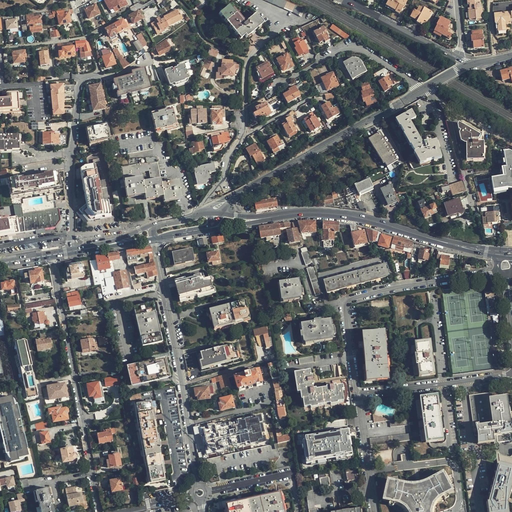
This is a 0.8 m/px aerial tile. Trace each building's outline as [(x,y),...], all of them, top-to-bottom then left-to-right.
[(97,0),(92,0),(89,2),(91,6),(84,9),(89,19),(100,13),(95,5),(99,3),(97,0)] [(124,0),(125,0),(105,0),(104,1),(109,10),(113,8),(115,11),(127,5),(124,0)] [(298,7),(282,0),(265,0),(295,13),(301,16),(304,10),(298,7)] [(407,0),(388,0),(386,6),(396,11),(395,12),(400,14),(404,5),(406,5),(408,0),(407,0)] [(466,0),(467,5),(469,5),(470,8),(469,8),(469,10),(468,10),(469,19),(476,19),(482,19),(481,14),(483,14),(482,8),(481,4),(480,4),(479,0),(466,0)] [(228,5),(218,14),(240,39),(244,35),(246,37),(263,23),(255,14),(244,24),(228,5)] [(419,7),(417,12),(414,11),(411,18),(417,21),(417,23),(422,26),(423,23),(426,24),(432,13),(425,9),(424,10),(419,7)] [(176,9),(163,16),(164,18),(168,26),(182,18),(180,14),(179,14),(176,9)] [(69,10),(55,11),(56,16),(59,25),(63,24),(63,26),(67,25),(66,23),(70,22),(70,21),(68,12),(69,12),(69,10)] [(511,10),(493,13),(494,23),(497,23),(497,34),(506,33),(506,22),(511,21),(511,19),(511,18),(511,10)] [(142,19),(140,15),(137,11),(125,17),(125,18),(128,16),(133,24),(142,19)] [(26,14),(20,15),(21,19),(21,21),(24,20),(25,25),(32,24),(32,26),(29,26),(30,33),(42,31),(39,14),(26,15),(26,14)] [(316,15),(308,19),(310,23),(318,19),(316,15)] [(12,20),(12,16),(7,16),(3,17),(3,22),(6,21),(7,30),(10,29),(10,32),(16,31),(16,29),(17,28),(16,19),(12,20)] [(170,30),(168,26),(164,18),(160,20),(159,17),(156,19),(157,21),(155,22),(151,24),(153,27),(157,34),(165,30),(166,32),(170,30)] [(437,26),(435,31),(442,35),(450,39),(452,35),(448,33),(450,29),(448,28),(450,23),(441,17),(437,25),(437,26)] [(122,19),(113,24),(118,32),(126,27),(124,22),(122,19)] [(114,34),(118,32),(113,24),(110,26),(105,29),(106,32),(111,40),(112,42),(117,39),(114,34)] [(323,26),(313,32),(319,43),(324,41),(325,42),(329,40),(324,30),(325,30),(323,26)] [(344,38),(349,35),(335,26),(333,30),(344,38)] [(50,31),(50,37),(51,38),(60,37),(57,30),(50,31)] [(482,30),(472,31),(473,37),(471,37),(472,43),(473,43),(474,49),(484,48),(482,30)] [(300,39),(298,36),(291,40),(295,47),(294,48),(298,56),(303,53),(302,52),(303,51),(304,53),(304,54),(308,52),(307,49),(303,42),(302,40),(300,42),(299,40),(300,39)] [(138,51),(142,48),(138,40),(133,43),(138,51)] [(159,55),(171,49),(167,42),(166,40),(155,47),(159,55)] [(92,56),(88,43),(85,41),(75,42),(76,48),(80,48),(81,58),(92,56)] [(71,42),(57,44),(59,57),(74,56),(73,46),(72,46),(71,42)] [(121,43),(119,44),(124,53),(127,51),(124,44),(122,45),(121,43)] [(103,56),(102,57),(106,67),(115,64),(112,53),(110,54),(109,49),(101,52),(103,56)] [(218,52),(211,49),(208,55),(215,58),(218,52)] [(12,52),(13,63),(24,62),(24,58),(26,57),(26,54),(25,54),(24,50),(12,52)] [(119,53),(116,54),(117,57),(118,60),(121,63),(122,63),(123,65),(124,64),(119,53)] [(289,59),(287,54),(286,54),(276,59),(283,72),(293,66),(289,59)] [(352,80),(367,72),(360,61),(351,58),(343,63),(352,80)] [(206,59),(203,66),(211,70),(214,62),(206,59)] [(216,73),(216,78),(221,78),(221,75),(234,76),(234,69),(238,69),(238,65),(234,65),(234,64),(232,64),(232,60),(221,60),(221,68),(217,68),(217,73),(216,73)] [(266,62),(255,68),(261,79),(272,73),(266,62)] [(185,64),(165,69),(170,86),(190,81),(185,64)] [(148,74),(146,68),(131,72),(132,75),(113,80),(114,84),(112,85),(113,90),(117,89),(118,92),(116,93),(117,97),(120,96),(120,99),(126,98),(125,95),(126,95),(126,93),(129,93),(129,94),(131,93),(131,96),(136,95),(136,92),(139,91),(140,94),(148,92),(147,89),(150,88),(147,77),(146,77),(145,75),(148,74)] [(511,83),(511,68),(500,72),(502,81),(511,79),(511,83)] [(382,70),(377,73),(379,76),(380,78),(385,76),(385,75),(382,70)] [(327,91),(339,86),(333,72),(321,78),(327,91)] [(388,76),(378,82),(384,92),(389,89),(387,87),(393,85),(388,76)] [(367,82),(361,84),(363,91),(361,92),(363,96),(361,97),(363,103),(365,102),(367,106),(378,102),(377,99),(376,98),(373,90),(371,91),(367,82)] [(50,85),(51,94),(63,93),(62,84),(50,85)] [(100,84),(91,86),(92,98),(102,96),(100,84)] [(288,103),(298,97),(300,96),(298,92),(297,90),(295,86),(288,89),(289,91),(283,95),(288,103)] [(64,103),(63,93),(51,94),(52,104),(62,103),(64,103)] [(17,94),(6,94),(6,98),(0,99),(0,110),(18,109),(17,94)] [(184,99),(188,103),(189,103),(193,100),(189,95),(184,99)] [(332,107),(329,102),(321,107),(328,120),(339,114),(335,107),(333,108),(333,106),(332,107)] [(62,103),(52,104),(53,115),(63,114),(62,103)] [(252,113),(255,118),(265,113),(266,114),(270,112),(265,103),(260,105),(257,106),(254,107),(256,111),(252,113)] [(197,110),(190,110),(190,120),(197,120),(197,123),(202,123),(202,119),(205,119),(205,110),(202,110),(202,106),(196,106),(197,110)] [(151,115),(155,130),(159,129),(159,130),(172,126),(171,125),(176,124),(172,110),(166,112),(165,110),(157,112),(157,114),(151,115)] [(223,110),(211,111),(212,125),(221,124),(221,116),(224,116),(223,110)] [(437,140),(423,145),(411,122),(416,119),(412,111),(396,120),(400,128),(401,127),(405,134),(404,135),(410,146),(411,145),(415,153),(414,153),(419,163),(426,161),(434,159),(434,158),(441,156),(437,140)] [(271,114),(270,112),(266,114),(265,113),(255,118),(256,121),(265,116),(266,117),(271,114)] [(289,135),(295,131),(297,130),(292,122),(293,121),(289,114),(284,117),(286,122),(281,125),(288,136),(289,135)] [(315,115),(311,117),(310,118),(310,119),(305,122),(311,132),(321,127),(315,115)] [(464,141),(464,157),(484,157),(484,141),(479,141),(479,139),(480,135),(459,123),(457,126),(457,138),(464,141)] [(86,134),(89,143),(108,139),(105,125),(86,129),(87,134),(86,134)] [(221,130),(208,133),(207,133),(207,135),(210,135),(214,148),(212,148),(213,152),(220,150),(222,146),(222,144),(224,143),(224,142),(230,140),(229,135),(228,135),(227,132),(222,133),(221,130)] [(385,163),(387,167),(397,160),(382,136),(384,135),(380,130),(376,132),(377,133),(368,139),(383,163),(385,163)] [(42,132),(42,144),(58,144),(58,134),(53,134),(50,134),(50,132),(42,132)] [(0,149),(19,149),(19,140),(16,140),(16,135),(6,135),(5,138),(4,138),(3,135),(0,135),(0,149)] [(277,136),(273,138),(271,139),(267,142),(272,151),(277,148),(282,145),(277,136)] [(193,153),(198,152),(198,150),(200,149),(204,149),(201,140),(191,142),(192,148),(189,149),(190,155),(194,154),(193,153)] [(246,149),(250,157),(252,156),(257,165),(265,161),(255,144),(246,149)] [(490,179),(492,192),(506,189),(507,189),(511,189),(511,152),(507,150),(502,151),(503,159),(504,164),(504,167),(502,168),(504,177),(490,179)] [(181,197),(178,182),(161,185),(157,163),(137,164),(121,167),(127,196),(144,193),(145,198),(162,195),(163,200),(181,197)] [(206,174),(208,173),(215,172),(213,163),(193,168),(197,184),(208,181),(207,179),(206,174)] [(83,165),(81,168),(84,172),(82,174),(85,178),(83,180),(86,184),(84,186),(87,190),(85,192),(89,197),(86,199),(89,204),(85,205),(78,210),(87,221),(110,217),(107,201),(102,201),(93,203),(92,196),(95,196),(98,195),(97,189),(99,188),(94,164),(83,165)] [(22,175),(9,178),(12,194),(60,186),(58,171),(23,177),(22,175)] [(385,178),(381,171),(368,177),(369,179),(371,184),(385,178)] [(354,186),(355,187),(358,195),(373,188),(371,184),(369,179),(354,186)] [(451,190),(452,196),(466,192),(463,182),(442,188),(443,193),(451,190)] [(389,205),(397,201),(389,186),(381,190),(389,205)] [(355,187),(344,191),(345,196),(348,209),(366,211),(358,195),(355,187)] [(256,211),(277,207),(278,207),(275,189),(254,198),(255,202),(249,203),(254,211),(256,211)] [(344,190),(336,192),(332,194),(332,196),(333,199),(345,196),(344,191),(344,190)] [(332,196),(323,198),(325,206),(334,203),(333,202),(333,199),(332,196)] [(459,199),(444,204),(448,218),(464,213),(459,199)] [(425,208),(424,204),(424,203),(425,203),(424,200),(417,202),(425,219),(434,214),(433,211),(436,209),(434,204),(425,208)] [(23,217),(22,214),(22,211),(21,204),(13,205),(13,209),(14,209),(14,213),(15,213),(16,218),(23,217)] [(56,209),(52,210),(22,214),(23,217),(24,230),(55,226),(59,220),(57,209),(56,209)] [(488,212),(485,213),(486,217),(483,217),(483,225),(489,225),(489,223),(492,223),(493,223),(493,224),(500,224),(499,212),(498,212),(488,212)] [(0,235),(24,231),(24,230),(23,217),(16,218),(15,218),(14,217),(7,218),(7,216),(0,217),(0,235)] [(315,222),(298,222),(298,223),(299,228),(301,234),(316,233),(315,222)] [(339,233),(339,223),(323,222),(322,241),(324,241),(333,241),(333,233),(339,233)] [(291,228),(290,223),(259,228),(259,232),(261,239),(280,236),(279,230),(291,228)] [(356,232),(355,227),(350,225),(350,229),(354,246),(367,243),(364,230),(356,232)] [(297,229),(295,229),(286,231),(289,244),(300,242),(297,229)] [(369,243),(376,243),(378,232),(366,229),(369,243)] [(381,235),(379,243),(378,246),(388,249),(391,238),(381,235)] [(404,247),(410,249),(412,250),(413,242),(394,237),(392,243),(397,245),(396,249),(403,251),(404,247)] [(421,248),(422,245),(413,242),(412,250),(412,251),(412,254),(420,255),(421,248)] [(149,258),(148,263),(154,262),(151,247),(150,247),(149,246),(126,251),(128,263),(140,260),(141,257),(148,256),(149,258)] [(189,259),(189,261),(194,260),(191,248),(172,252),(175,265),(181,264),(180,260),(189,259)] [(419,258),(428,260),(430,251),(421,248),(420,255),(419,258)] [(305,265),(311,263),(310,260),(307,251),(301,253),(305,265)] [(98,271),(99,271),(110,269),(109,261),(112,260),(119,259),(117,252),(95,256),(96,260),(98,271)] [(208,262),(212,262),(212,265),(220,263),(218,252),(207,254),(208,262)] [(441,256),(441,258),(439,268),(448,269),(450,257),(441,256)] [(90,261),(92,275),(99,273),(99,271),(98,271),(96,260),(90,261)] [(135,275),(146,272),(156,270),(154,262),(148,263),(134,267),(135,275)] [(377,266),(375,266),(323,281),(327,293),(390,276),(386,263),(377,266)] [(70,277),(71,279),(83,277),(80,264),(68,266),(68,269),(66,269),(67,274),(66,274),(66,278),(70,277)] [(315,295),(321,294),(315,274),(312,266),(307,268),(315,295)] [(29,277),(30,283),(43,282),(40,267),(31,269),(32,271),(28,271),(28,270),(23,271),(24,278),(29,277)] [(111,273),(110,269),(99,271),(99,273),(92,275),(94,284),(100,282),(103,294),(106,293),(116,291),(112,273),(111,273)] [(117,293),(127,291),(129,290),(125,270),(114,273),(112,273),(116,291),(117,291),(117,293)] [(176,287),(178,297),(195,293),(195,295),(209,292),(206,280),(202,281),(201,273),(191,276),(190,275),(182,277),(177,278),(179,286),(176,287)] [(132,281),(134,289),(141,286),(140,283),(136,284),(134,280),(132,281)] [(1,290),(9,289),(10,294),(16,293),(16,288),(14,288),(13,281),(4,282),(4,283),(0,283),(1,290)] [(282,301),(302,298),(299,281),(279,284),(282,301)] [(265,294),(263,286),(256,288),(256,290),(259,289),(260,295),(265,294)] [(69,307),(80,305),(78,292),(66,294),(69,307)] [(127,292),(107,297),(108,301),(128,297),(127,292)] [(498,300),(497,295),(487,297),(489,310),(494,309),(494,312),(500,312),(498,300)] [(23,305),(24,309),(31,308),(56,304),(55,299),(23,305)] [(214,329),(250,320),(246,300),(209,309),(214,329)] [(143,344),(159,340),(151,305),(135,308),(143,344)] [(43,312),(32,313),(33,317),(31,317),(32,321),(33,320),(34,323),(33,323),(34,327),(39,326),(38,324),(45,323),(47,324),(48,324),(49,323),(49,322),(47,321),(46,321),(46,316),(44,316),(43,312)] [(334,338),(331,320),(301,325),(303,343),(334,338)] [(266,326),(253,329),(255,336),(263,335),(267,347),(274,345),(272,336),(269,337),(267,329),(266,326)] [(368,380),(387,378),(388,378),(383,332),(364,334),(368,380)] [(42,338),(35,339),(37,350),(42,349),(51,347),(49,339),(43,340),(42,338)] [(80,340),(82,350),(94,348),(97,347),(97,342),(96,342),(95,338),(80,340)] [(24,339),(14,341),(27,398),(37,395),(24,339)] [(430,342),(418,343),(415,344),(416,354),(415,354),(416,366),(418,366),(419,375),(434,373),(430,342)] [(205,365),(236,357),(234,352),(232,352),(230,346),(204,352),(206,359),(204,360),(205,365)] [(314,363),(313,356),(299,359),(300,365),(314,363)] [(132,384),(167,375),(164,359),(128,367),(132,384)] [(279,377),(276,363),(268,365),(272,379),(279,377)] [(234,376),(237,388),(262,382),(259,370),(234,376)] [(304,408),(333,403),(343,401),(341,386),(334,387),(334,386),(330,387),(330,388),(313,391),(312,384),(313,383),(313,380),(311,380),(310,371),(294,374),(297,393),(301,393),(304,408)] [(227,374),(218,376),(219,380),(221,389),(231,386),(228,377),(227,374)] [(104,378),(106,387),(122,384),(120,375),(104,378)] [(280,388),(279,377),(272,379),(274,389),(275,389),(280,388)] [(93,396),(94,398),(100,397),(98,382),(87,384),(89,397),(93,396)] [(64,383),(45,386),(48,400),(67,397),(64,383)] [(198,400),(210,398),(209,394),(213,394),(212,386),(195,389),(196,396),(198,396),(198,400)] [(277,406),(283,405),(280,388),(275,389),(274,389),(277,406)] [(480,443),(493,442),(492,434),(510,432),(506,397),(491,399),(490,392),(470,395),(475,435),(479,435),(480,443)] [(12,396),(0,398),(0,423),(1,424),(3,431),(19,427),(15,413),(16,412),(17,412),(17,411),(17,410),(16,405),(14,405),(12,396)] [(234,407),(231,396),(220,399),(220,403),(219,403),(221,411),(234,407)] [(426,441),(443,439),(441,420),(438,397),(421,399),(426,441)] [(153,408),(152,408),(150,401),(136,404),(150,483),(165,480),(164,473),(165,473),(162,461),(161,461),(159,447),(160,446),(158,434),(156,434),(154,421),(155,420),(153,408)] [(62,408),(61,404),(55,405),(56,407),(47,409),(48,414),(51,413),(52,416),(53,422),(60,420),(67,419),(68,419),(67,413),(68,412),(68,409),(66,407),(62,408)] [(384,421),(390,420),(381,417),(373,414),(374,422),(384,421)] [(409,418),(390,420),(391,427),(409,425),(409,418)] [(45,420),(29,426),(29,429),(34,428),(35,429),(35,430),(47,427),(45,420)] [(211,426),(214,436),(234,431),(231,420),(211,426)] [(357,442),(354,425),(328,429),(329,439),(351,436),(352,442),(357,442)] [(19,427),(3,431),(5,438),(2,439),(6,453),(8,453),(10,462),(26,459),(24,449),(26,449),(25,444),(25,443),(24,442),(23,442),(22,442),(19,427)] [(115,433),(114,428),(105,430),(105,432),(97,433),(99,443),(112,441),(110,434),(115,433)] [(47,431),(39,433),(41,444),(49,442),(47,431)] [(511,431),(510,432),(492,434),(493,442),(494,442),(495,445),(499,445),(500,443),(500,442),(508,441),(510,443),(511,442),(511,431)] [(410,433),(370,438),(370,445),(411,440),(410,433)] [(287,435),(277,437),(278,443),(289,441),(287,435)] [(211,447),(212,454),(223,451),(221,441),(208,444),(209,448),(211,447)] [(60,449),(62,463),(75,460),(74,453),(72,453),(71,447),(60,449)] [(106,457),(106,460),(109,460),(110,467),(120,465),(118,453),(119,453),(119,450),(111,451),(112,455),(108,456),(108,457),(106,457)] [(498,462),(501,463),(511,465),(511,454),(510,456),(509,456),(500,454),(500,452),(496,451),(498,462)] [(511,483),(511,465),(501,463),(499,470),(491,501),(490,501),(489,502),(490,511),(507,511),(507,502),(511,483)] [(352,472),(352,468),(345,469),(347,480),(348,481),(356,480),(356,476),(355,471),(352,472)] [(431,511),(431,509),(432,505),(433,503),(436,500),(438,498),(452,490),(442,473),(427,481),(422,483),(417,484),(412,484),(408,484),(388,481),(384,499),(395,502),(402,505),(405,507),(408,511),(431,511)] [(325,477),(325,474),(319,475),(321,486),(322,487),(329,486),(329,485),(329,482),(329,481),(329,477),(325,477)] [(27,479),(19,480),(20,485),(22,491),(29,490),(27,479)] [(109,480),(112,492),(122,490),(119,479),(109,480)] [(68,507),(79,505),(78,503),(84,502),(83,495),(82,496),(81,492),(76,493),(75,487),(65,489),(68,507)] [(53,511),(48,488),(35,491),(40,511),(53,511)] [(306,492),(308,504),(314,503),(312,491),(306,492)] [(10,511),(13,511),(20,510),(19,502),(25,501),(23,493),(16,494),(18,500),(8,503),(10,511)] [(281,511),(278,496),(230,506),(230,511),(263,511),(268,511),(281,511)] [(317,511),(317,509),(317,508),(315,509),(314,503),(308,504),(309,511),(317,511)]
